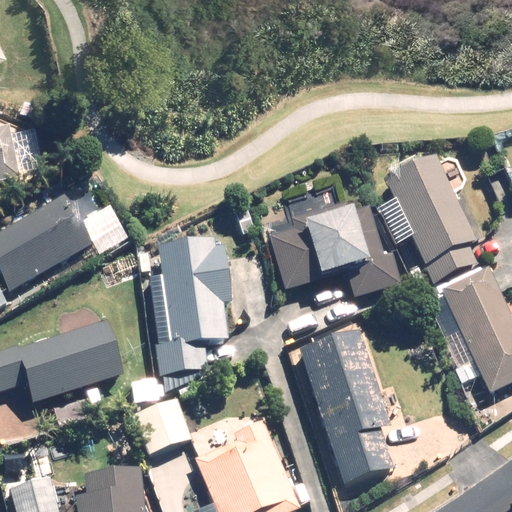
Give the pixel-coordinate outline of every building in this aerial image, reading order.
[(10,132),(0,133),(0,186),(18,184),(10,132)] [(435,161),(382,187),(431,287),(484,261),(435,161)] [(66,201),(0,235),(0,278),(9,295),(93,251),(66,201)] [(350,218),(265,243),(280,293),(364,268),(350,218)] [(224,310),(231,310),(224,245),(159,251),(162,283),(147,284),(156,381),(208,376),(205,349),(227,347),(224,310)] [(511,326),(489,274),(440,296),(485,398),(511,386),(511,326)] [(122,379),(108,328),(0,358),(0,392),(26,385),(32,404),(122,379)] [(382,437),(392,433),(360,335),(295,356),(338,491),(394,473),(382,437)] [(156,381),(128,386),(132,409),(160,403),(156,381)] [(178,406),(135,419),(147,460),(191,447),(178,406)] [(236,446),(193,463),(211,508),(201,511),(297,511),(263,426),(233,439),(236,446)] [(77,511),(144,511),(141,479),(82,485),(84,504),(77,504),(77,511)] [(56,511),(49,488),(7,499),(10,511),(56,511)]
